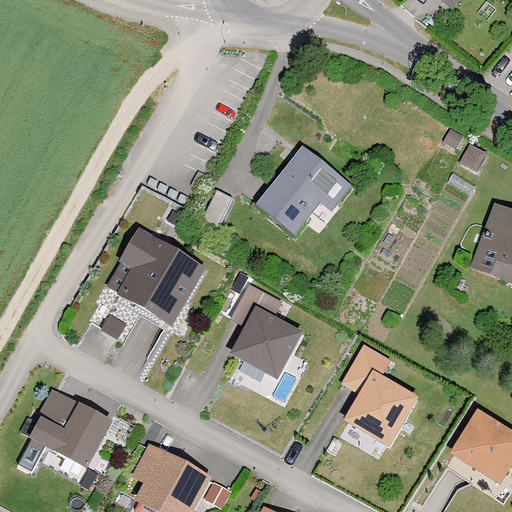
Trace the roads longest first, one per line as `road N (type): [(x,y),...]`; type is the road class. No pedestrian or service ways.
road 1 (residential): [(235,8),(34,340)]
road 2 (residential): [(350,511),(34,340)]
road 3 (track): [(0,336),(141,92),(172,59),(203,55)]
road 4 (tertiary): [(511,112),(317,0)]
